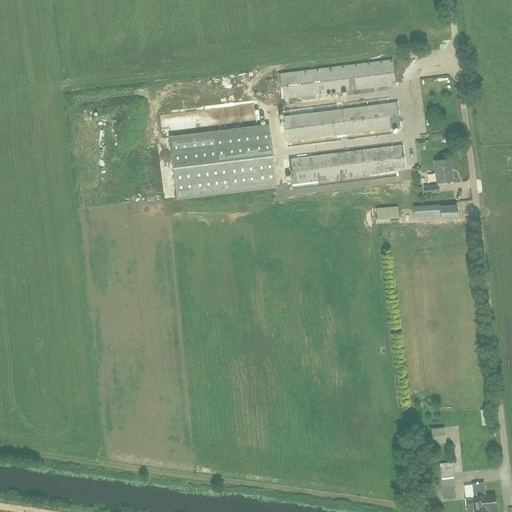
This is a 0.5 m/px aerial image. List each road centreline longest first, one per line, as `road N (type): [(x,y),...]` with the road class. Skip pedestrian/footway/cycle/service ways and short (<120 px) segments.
road 1 (unclassified): [(507,487),(450,0)]
road 2 (track): [(0,450),(409,511)]
